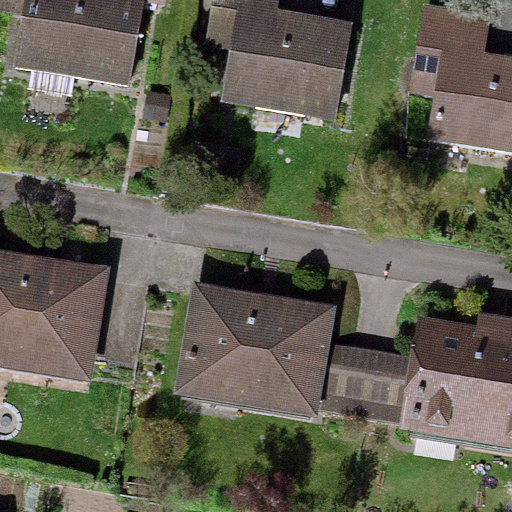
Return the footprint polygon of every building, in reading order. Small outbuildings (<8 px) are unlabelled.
[(2,0),(0,15),(0,16),(22,20),(14,80),(129,96),(142,0),(151,0),(165,2),(164,0),(2,0)] [(334,128),(348,30),(274,19),(276,0),(213,0),(207,46),(236,50),(227,113),(334,128)] [(487,23),(422,14),(409,98),(436,102),(429,150),(511,162),(511,66),(482,62),(487,23)] [(0,376),(91,390),(108,276),(0,259),(0,376)] [(332,315),(192,293),(174,406),(314,428),(318,406),(326,354),(332,315)] [(326,354),(318,406),(406,420),(402,443),(511,460),(511,340),(419,326),(412,368),(326,354)]
